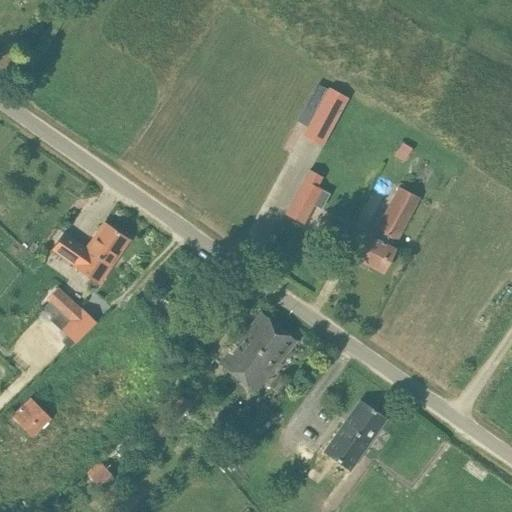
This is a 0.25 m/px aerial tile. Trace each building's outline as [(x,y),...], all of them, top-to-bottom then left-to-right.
[(314,114),(302,138),(322,148),(348,99),(328,89),(327,90),(314,114)] [(287,212),(304,222),(313,203),(321,207),(328,195),(316,188),(321,178),(309,172),(287,212)] [(377,240),(363,232),(350,256),(382,273),(395,249),(390,246),(394,238),(398,240),(420,198),(398,186),(376,229),(382,231),(377,240)] [(64,231),(51,250),(74,265),(73,266),(98,283),(128,238),(103,222),(87,246),(64,231)] [(187,272),(195,263),(187,256),(179,264),(187,272)] [(58,290),(42,309),(64,329),(80,311),(79,310),(65,297),(58,290)] [(296,341),(261,311),(219,363),(254,393),(296,341)] [(279,374),(270,385),(277,392),(287,381),(279,374)] [(148,423),(163,436),(191,405),(176,391),(148,423)] [(31,458),(75,417),(54,395),(23,423),(16,416),(0,430),(0,456),(4,461),(20,447),(31,458)] [(360,400),(338,430),(341,426),(367,445),(385,421),(386,419),(360,400)] [(341,426),(338,430),(323,451),(350,470),(385,421),(367,445),(341,426)] [(99,462),(85,468),(91,481),(105,474),(99,462)]
